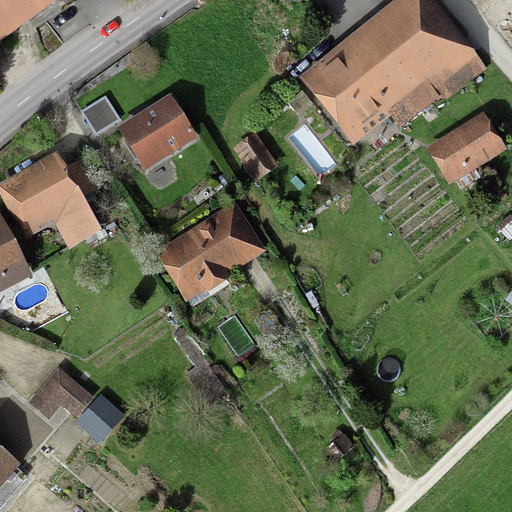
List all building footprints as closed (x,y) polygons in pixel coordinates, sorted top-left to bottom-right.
[(0,0),(0,31),(43,0),(0,0)] [(350,133),(384,106),(400,126),(436,97),(437,98),(445,92),(448,95),(483,68),(461,43),(456,48),(419,1),(313,85),(350,133)] [(105,99),(82,113),(96,135),(119,120),(105,99)] [(146,166),(190,137),(169,103),(124,132),(146,166)] [(481,123),(437,150),(453,176),(497,149),(481,123)] [(273,167),(254,140),(239,151),(257,178),(273,167)] [(58,221),(57,221),(72,247),(99,232),(63,164),(2,195),(21,230),(54,213),(58,221)] [(0,284),(33,267),(31,263),(27,265),(4,219),(0,220),(0,284)] [(228,284),(220,271),(240,257),(224,231),(216,236),(211,229),(193,240),(190,235),(180,242),(183,246),(162,260),(192,307),(228,284)] [(44,388),(76,415),(90,399),(58,372),(44,388)] [(0,456),(0,508),(26,478),(0,456)]
